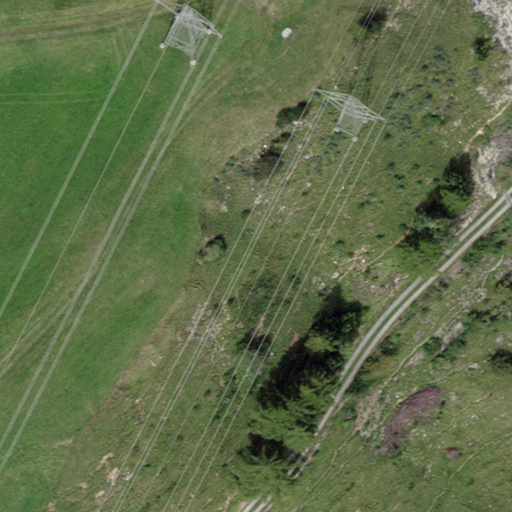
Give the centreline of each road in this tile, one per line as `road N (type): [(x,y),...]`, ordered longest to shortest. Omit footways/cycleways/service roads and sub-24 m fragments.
road 1 (track): [(0,374),(60,312),(156,157),(258,47),(267,17),(255,0)]
road 2 (track): [(511,194),(380,326),(287,475),(252,511)]
road 3 (track): [(189,0),(0,34)]
